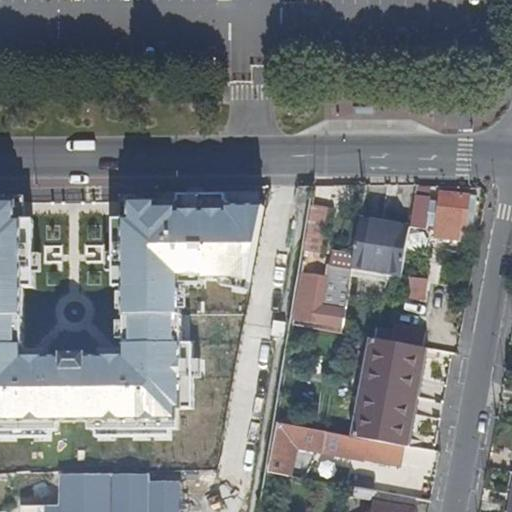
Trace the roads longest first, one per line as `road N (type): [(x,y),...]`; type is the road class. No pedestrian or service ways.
road 1 (secondary): [(0,161),(511,154)]
road 2 (unknown): [(250,159),(214,299),(191,352),(0,352)]
road 3 (residential): [(451,511),(511,171)]
